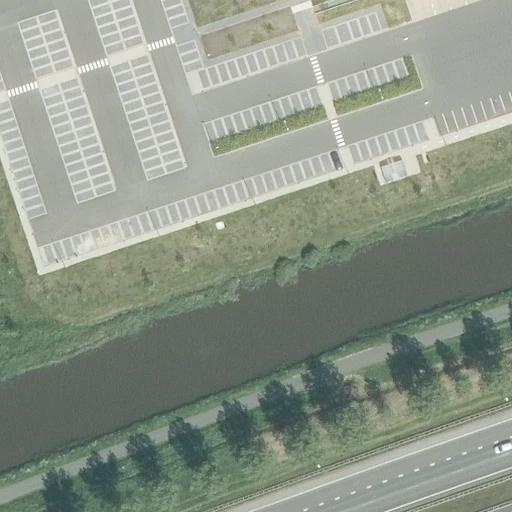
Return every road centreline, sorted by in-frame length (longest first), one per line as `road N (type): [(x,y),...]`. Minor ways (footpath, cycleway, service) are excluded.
road 1 (unclassified): [(0,500),(313,380)]
road 2 (unclassified): [(511,315),(313,380)]
road 3 (motorway): [(511,453),(343,511)]
